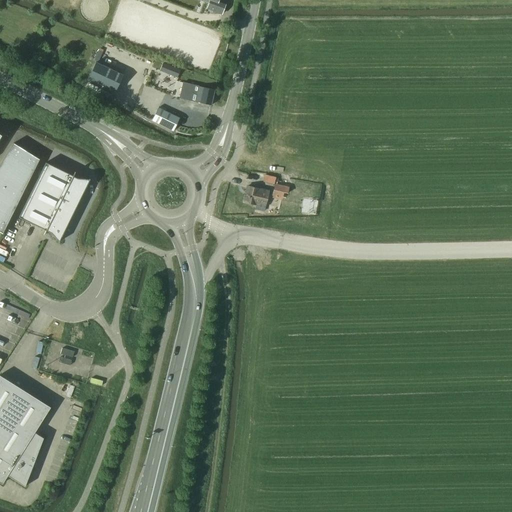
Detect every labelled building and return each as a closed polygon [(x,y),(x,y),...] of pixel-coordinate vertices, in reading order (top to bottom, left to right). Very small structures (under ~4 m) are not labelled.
[(225,5),(219,3),(220,0),(200,0),(209,3),(207,9),(221,15),(225,5)] [(87,79),(115,92),(121,80),(123,75),(106,68),(95,62),(87,79)] [(163,63),(160,71),(177,78),(180,70),(163,63)] [(214,90),(198,87),(195,102),(211,105),(214,90)] [(152,121),(173,132),(180,118),(158,108),(152,121)] [(15,143),(0,166),(0,218),(8,224),(40,159),(15,143)] [(46,163),(19,218),(46,231),(44,235),(46,231),(48,232),(50,233),(58,242),(59,243),(90,179),(89,179),(89,180),(77,179),(75,177),(73,176),(75,172),(73,176),(46,163)] [(289,186),(275,183),(272,198),(283,200),(284,194),(287,194),(289,186)] [(269,191),(247,186),(243,203),(265,208),(269,191)] [(0,334),(16,341),(18,334),(15,333),(18,326),(1,319),(0,321),(0,334)] [(72,357),(74,352),(72,351),(62,348),(60,354),(72,357)] [(0,482),(2,484),(7,476),(25,487),(43,438),(34,433),(50,407),(0,375),(0,482)] [(67,383),(63,393),(74,397),(78,387),(67,383)]
